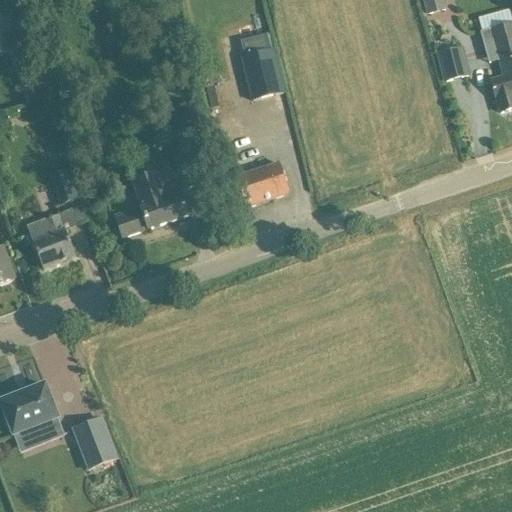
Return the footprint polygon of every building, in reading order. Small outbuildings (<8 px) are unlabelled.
[(8,0),(3,0),(1,1),(7,19),(14,16),(8,0)] [(75,0),(79,7),(83,9),(95,4),(96,0),(75,0)] [(424,0),(428,15),(446,10),(443,0),(424,0)] [(505,79),(491,83),(496,100),(497,100),(501,115),(511,111),(511,25),(481,34),(490,65),(501,62),(505,79)] [(439,56),(446,83),(469,77),(462,50),(439,56)] [(274,51),(242,59),(252,103),(284,95),(274,51)] [(103,108),(79,116),(84,129),(108,121),(103,108)] [(199,151),(174,159),(185,192),(210,184),(199,151)] [(240,191),(247,210),(291,196),(280,165),(237,180),(240,191)] [(70,172),(50,179),(60,208),(80,201),(70,172)] [(142,207),(116,217),(124,240),(189,217),(180,192),(165,197),(158,175),(134,184),(142,207)] [(34,244),(36,253),(44,271),(76,259),(69,240),(66,232),(60,217),(29,229),(34,244)] [(0,287),(15,282),(3,251),(0,252),(0,287)] [(42,422),(50,443),(65,438),(58,421),(59,421),(47,387),(18,398),(17,395),(4,400),(5,403),(2,404),(8,420),(5,422),(10,434),(42,422)] [(72,431),(88,474),(119,462),(103,419),(72,431)]
